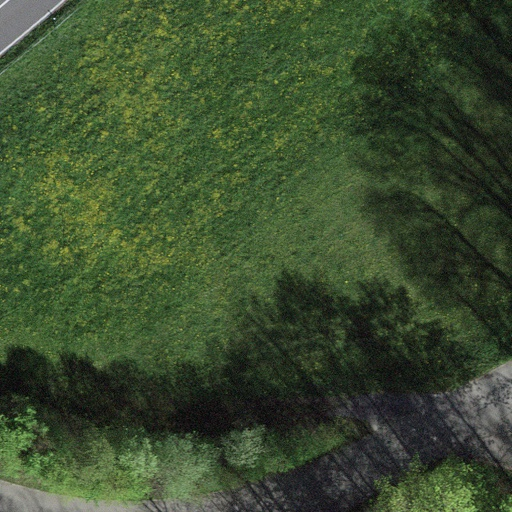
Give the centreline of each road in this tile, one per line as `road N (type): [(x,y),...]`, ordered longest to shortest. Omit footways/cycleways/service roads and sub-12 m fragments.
road 1 (track): [(480,412),(388,408),(132,426)]
road 2 (residential): [(259,511),(322,493),(480,412)]
